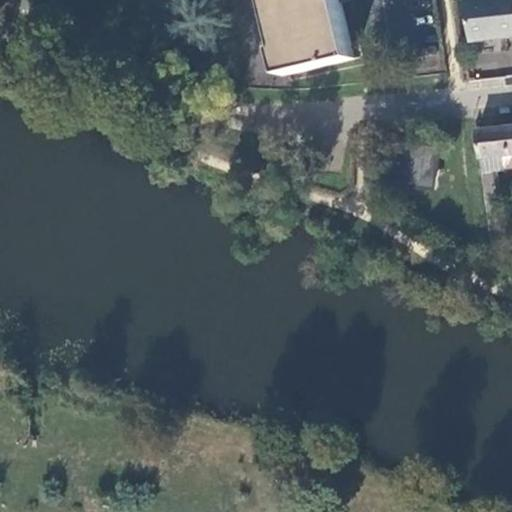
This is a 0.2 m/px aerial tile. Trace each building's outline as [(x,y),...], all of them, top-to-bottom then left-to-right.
[(274,52),(280,77),(361,57),(355,31),(347,32),(340,1),(342,0),(266,0),(279,50),(274,52)] [(511,0),(469,0),(474,40),(511,36),(511,0)] [(511,128),(507,129),(476,132),(480,159),(511,155),(511,128)] [(401,184),(431,186),(433,152),(404,149),(401,184)] [(511,155),(480,159),(482,175),(498,173),(511,170),(511,155)] [(482,175),(496,265),(511,270),(498,173),(482,175)]
